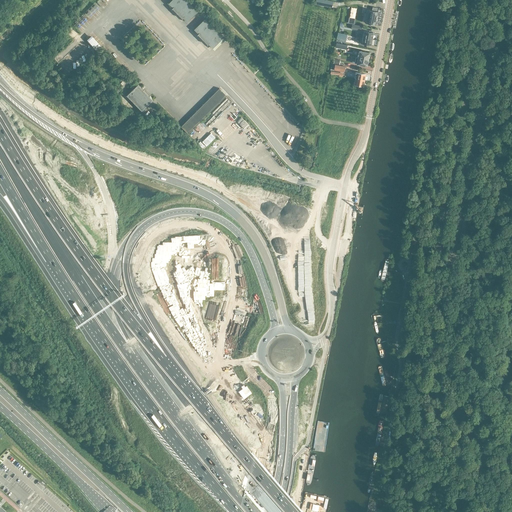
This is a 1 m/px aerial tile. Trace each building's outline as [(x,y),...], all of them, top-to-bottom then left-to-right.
[(198,12),(186,0),(171,0),(169,3),(187,22),(198,12)] [(91,17),(101,7),(97,2),(86,13),(91,17)] [(377,12),(368,10),(366,23),(375,25),(377,12)] [(80,28),(90,18),(85,13),(75,24),(80,28)] [(225,40),(205,19),(194,29),(214,50),(225,40)] [(88,39),(98,50),(102,45),(93,35),(88,39)] [(369,53),(359,51),(358,57),(368,59),(369,53)] [(368,59),(358,57),(357,64),(367,66),(368,59)] [(153,100),(138,85),(127,96),(142,111),(153,100)] [(219,88),(181,126),(188,133),(226,95),(219,88)] [(216,138),(211,133),(202,142),(206,147),(216,138)] [(212,257),(221,254),(216,240),(209,242),(209,240),(203,242),(204,246),(206,245),(208,248),(207,249),(209,254),(210,258),(212,257)] [(204,281),(200,282),(201,289),(204,288),(204,289),(208,288),(208,286),(211,285),(210,282),(208,275),(203,276),(204,281)] [(165,299),(174,314),(178,311),(180,314),(181,314),(175,304),(174,305),(169,297),(167,298),(165,299)] [(220,328),(225,328),(225,324),(229,325),(229,319),(221,319),(220,328)] [(203,322),(200,323),(210,344),(213,343),(203,322)] [(379,354),(384,353),(379,332),(374,333),(379,354)] [(386,386),(391,385),(388,366),(383,367),(386,386)] [(378,368),(382,389),(387,388),(386,386),(383,367),(378,368)] [(253,380),(260,377),(255,369),(248,373),(253,380)] [(238,394),(244,390),(243,389),(246,386),(234,370),(229,374),(230,376),(227,379),(238,394)] [(390,394),(383,393),(379,415),(386,416),(390,394)] [(269,394),(267,424),(275,425),(275,423),(277,423),(279,396),(272,395),(272,394),(269,394)] [(371,466),(376,467),(380,445),(375,444),(371,466)] [(365,492),(370,493),(375,469),(370,468),(365,492)]
